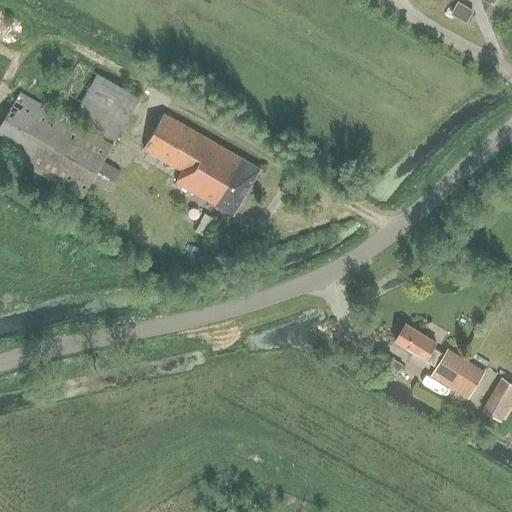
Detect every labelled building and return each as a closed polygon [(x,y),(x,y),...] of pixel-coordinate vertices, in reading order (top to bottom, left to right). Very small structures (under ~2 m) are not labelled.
[(466,17),(472,8),(458,0),(456,0),(452,9),(466,17)] [(117,139),(141,97),(79,61),(55,103),(117,139)] [(0,128),(0,148),(76,193),(83,197),(93,180),(110,190),(122,169),(105,159),(113,145),(21,92),(0,128)] [(177,181),(197,193),(234,214),(261,168),(165,113),(145,149),(183,171),(177,181)] [(218,221),(203,213),(194,230),(208,238),(218,221)] [(502,276),(491,278),(494,290),(505,288),(502,276)] [(403,324),(393,341),(434,367),(429,376),(466,398),(482,371),(445,348),(442,354),(431,347),(434,342),(403,324)] [(394,374),(400,365),(384,356),(379,365),(394,374)] [(481,412),(498,423),(511,400),(511,388),(500,381),(481,412)]
